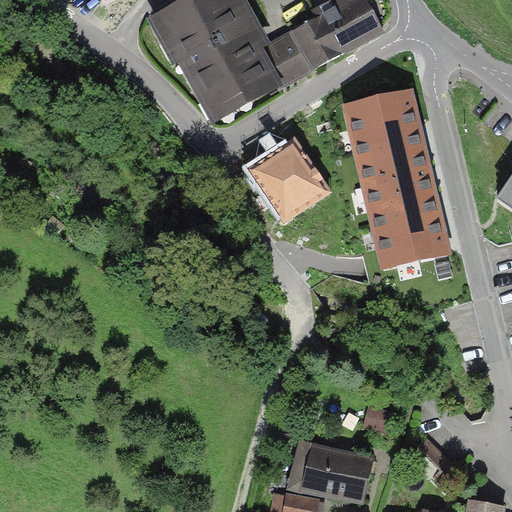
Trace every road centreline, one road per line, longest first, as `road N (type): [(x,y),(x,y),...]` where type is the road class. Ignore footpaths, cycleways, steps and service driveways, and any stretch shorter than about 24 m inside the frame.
road 1 (residential): [(35,0),(143,72),(200,135),(221,143),(426,25)]
road 2 (residential): [(443,43),(437,95),(511,450)]
